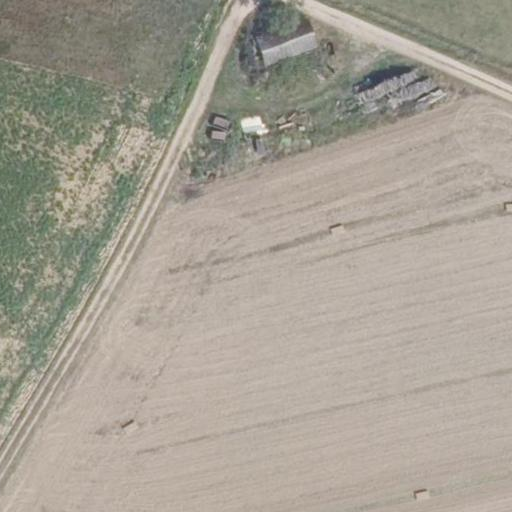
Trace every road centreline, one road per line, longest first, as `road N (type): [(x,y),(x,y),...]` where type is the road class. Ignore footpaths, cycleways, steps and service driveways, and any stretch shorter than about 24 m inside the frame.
road 1 (track): [(0,453),(107,270),(236,0)]
road 2 (track): [(511,99),(283,0)]
